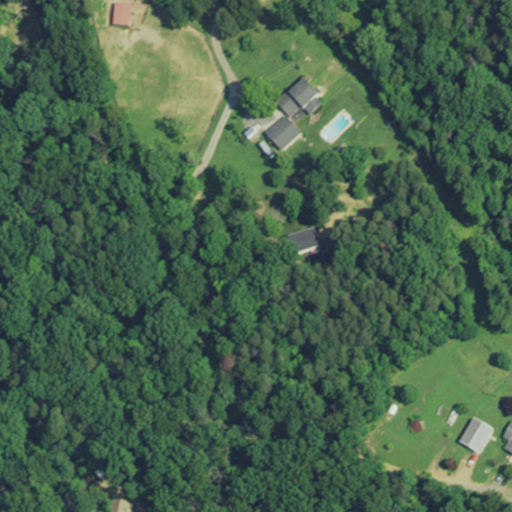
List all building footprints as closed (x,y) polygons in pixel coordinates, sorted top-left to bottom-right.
[(112,27),(129,29),(131,6),(114,4),(112,27)] [(280,153),(300,136),(289,123),(318,98),(303,81),(275,105),(286,117),(265,136),(280,153)] [(288,240),(294,258),(320,250),(314,232),(288,240)] [(511,421),(502,438),(508,441),(504,450),(511,454),(511,421)] [(110,511),(129,511),(131,507),(112,503),(110,511)]
